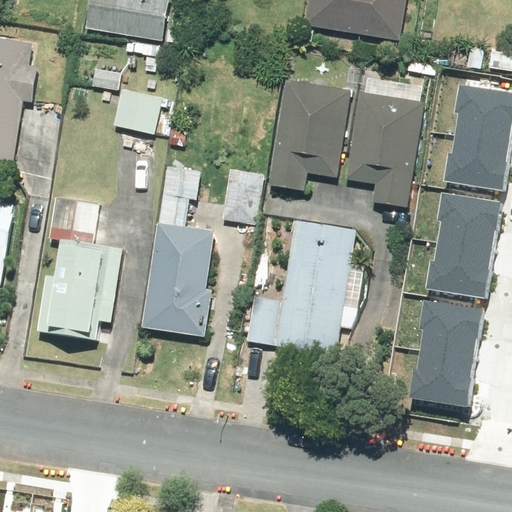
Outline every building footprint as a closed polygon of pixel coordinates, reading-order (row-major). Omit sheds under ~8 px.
[(175,0),(95,0),(90,32),(167,45),(175,0)] [(314,0),(310,29),(403,44),(410,0),(314,0)] [(36,47),(0,41),(0,162),(17,165),(36,47)] [(125,75),(99,71),(97,89),(122,93),(125,75)] [(413,212),(430,106),(425,105),(427,90),(372,81),(369,96),(365,95),(350,183),(380,188),(377,206),(413,212)] [(357,94),(291,84),(274,189),(310,195),(312,177),(342,182),(357,94)] [(511,95),(468,88),(454,180),(504,188),(511,135),(511,95)] [(166,102),(126,93),(118,129),(158,138),(166,102)] [(172,170),(147,332),(210,342),(217,294),(211,293),(220,235),(190,231),(194,203),(202,205),(206,175),(180,171),(182,154),(172,152),(170,169),(172,170)] [(269,178),(235,173),(227,223),(261,228),(269,178)] [(454,199),(440,291),(490,298),(504,206),(454,199)] [(117,327),(127,252),(98,248),(104,207),(61,201),(55,243),(65,244),(60,279),(50,278),(42,336),(102,345),(105,325),(117,327)] [(0,288),(6,290),(19,218),(16,217),(18,208),(0,204),(0,288)] [(343,360),(363,235),(301,225),(280,350),(343,360)] [(285,305),(258,301),(251,345),(278,349),(285,305)] [(437,304),(423,396),(473,404),(487,311),(437,304)]
